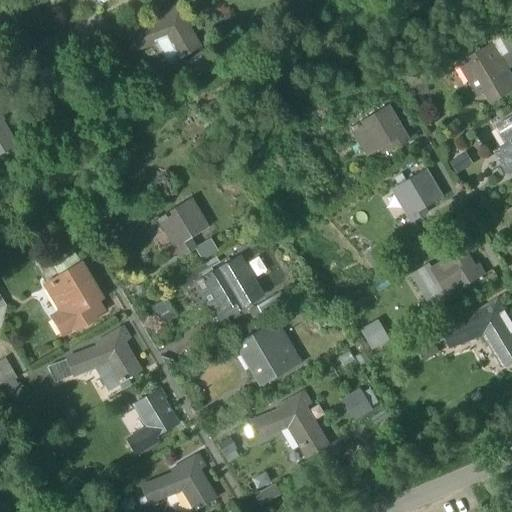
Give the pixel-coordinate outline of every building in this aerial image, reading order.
[(166,39),(179,60),(198,49),(181,20),(188,16),(181,5),(160,18),(162,22),(157,24),(125,36),(131,52),(166,39)] [(493,89),(498,99),(511,90),(511,79),(491,45),(460,63),(480,97),(487,92),(493,89)] [(351,128),(368,156),(381,148),(384,153),(406,140),(387,107),(351,128)] [(0,157),(15,148),(1,124),(4,122),(0,115),(0,157)] [(511,176),(511,118),(498,127),(509,146),(503,150),(508,158),(502,161),(511,177),(511,176)] [(392,190),(411,222),(425,214),(422,209),(441,198),(425,171),(392,190)] [(158,219),(178,252),(190,245),(187,239),(206,228),(189,200),(158,219)] [(448,258),(444,261),(430,269),(447,298),(461,290),(485,276),(479,265),(474,268),(457,238),(441,247),(448,258)] [(210,239),(196,245),(201,257),(216,251),(210,239)] [(225,265),(210,274),(205,266),(192,273),(197,282),(195,283),(215,317),(222,313),(225,318),(234,312),(246,305),(260,297),(237,259),(237,258),(225,265)] [(45,286),(61,314),(53,318),(62,334),(101,311),(96,301),(100,299),(80,265),(45,286)] [(162,322),(174,316),(167,300),(154,305),(162,322)] [(484,334),(496,356),(511,346),(511,335),(500,316),(506,312),(500,302),(477,315),(479,318),(476,320),(443,332),(448,347),(484,334)] [(251,312),(255,319),(265,314),(261,306),(251,312)] [(359,329),(371,349),(389,339),(377,319),(359,329)] [(267,372),(272,381),(300,365),(274,322),(259,332),(258,331),(236,345),(256,378),(267,372)] [(97,349),(65,361),(48,368),(55,384),(71,377),(106,364),(118,385),(138,373),(121,345),(127,341),(121,331),(99,343),(101,346),(97,349)] [(503,368),(511,362),(511,346),(496,356),(503,368)] [(0,374),(6,384),(16,378),(4,359),(0,361),(0,374)] [(359,387),(340,399),(354,420),(373,409),(359,387)] [(134,408),(147,431),(126,444),(134,457),(156,444),(154,440),(175,427),(161,405),(164,403),(158,394),(134,408)] [(287,428),(299,450),(304,447),(320,437),(304,409),(309,406),(302,395),(285,405),(287,409),(278,414),(248,424),(253,440),(287,428)] [(304,447),(310,458),(327,448),(320,437),(304,447)] [(181,492),(192,511),(198,511),(215,502),(199,474),(204,471),(198,460),(176,472),(178,475),(173,478),(141,489),(146,504),(181,492)] [(254,496),(259,506),(279,496),(274,485),(254,496)]
